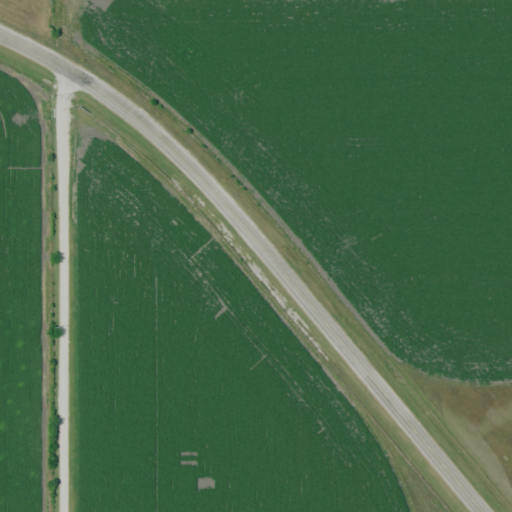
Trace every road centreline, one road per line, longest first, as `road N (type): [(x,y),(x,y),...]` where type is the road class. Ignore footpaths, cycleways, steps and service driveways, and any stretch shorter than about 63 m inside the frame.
road 1 (tertiary): [(0,32),(117,102),(209,185),(482,511)]
road 2 (residential): [(66,67),(66,511)]
